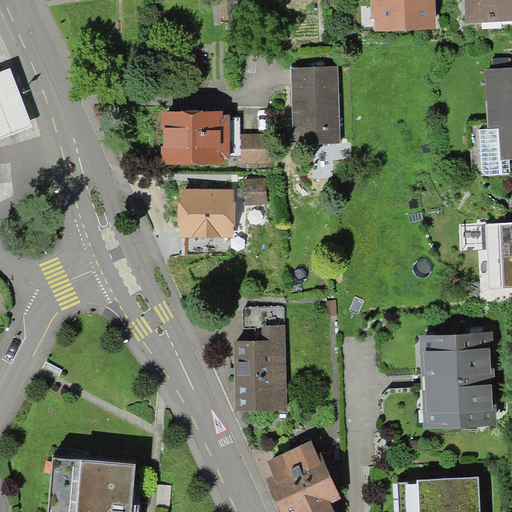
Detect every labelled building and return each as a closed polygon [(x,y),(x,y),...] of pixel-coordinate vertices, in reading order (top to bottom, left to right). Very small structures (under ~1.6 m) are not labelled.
[(245,24),(243,0),(228,0),(231,26),(245,24)] [(428,26),(427,0),(375,0),(377,28),(428,26)] [(511,0),(464,0),(466,21),(511,19),(511,0)] [(511,159),(511,69),(508,70),(507,60),(489,61),(490,71),(485,71),(488,124),(468,125),(470,147),(478,146),(480,173),(484,176),(507,175),(507,159),(511,159)] [(295,68),(287,68),(289,107),(290,107),(291,146),(337,144),(334,68),(295,69),(295,68)] [(0,138),(30,128),(7,69),(0,71),(0,138)] [(217,118),(217,116),(163,116),(163,161),(240,160),(240,138),(239,138),(239,128),(226,128),(226,118),(217,118)] [(269,138),(240,138),(240,160),(240,162),(270,162),(269,138)] [(243,204),(263,203),(262,182),(242,183),(243,204)] [(227,257),(229,194),(180,193),(180,231),(183,234),(183,257),(227,257)] [(511,222),(486,224),(489,288),(511,287),(511,222)] [(281,309),(241,310),(241,329),(262,328),(262,342),(234,342),(235,369),(228,369),(228,375),(235,375),(235,410),(283,409),(281,309)] [(423,355),(431,355),(433,409),(426,409),(427,426),(488,423),(486,385),(482,385),(481,373),(486,373),(484,335),(422,338),(423,355)] [(273,477),(267,479),(281,511),(327,511),(323,502),(334,497),(316,457),(315,458),(308,445),(267,463),(273,477)] [(56,461),(51,511),(134,511),(138,468),(56,461)] [(477,511),(475,482),(399,487),(400,511),(477,511)]
